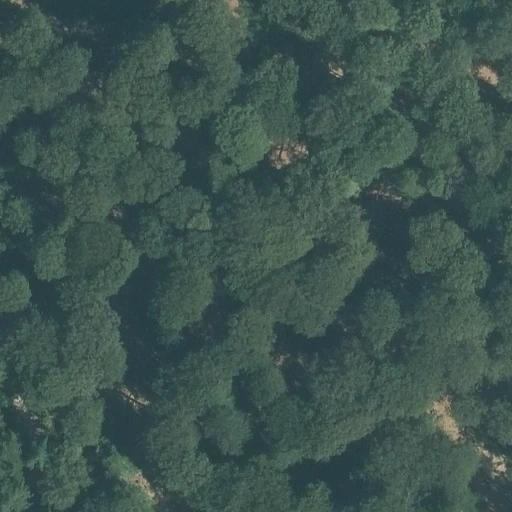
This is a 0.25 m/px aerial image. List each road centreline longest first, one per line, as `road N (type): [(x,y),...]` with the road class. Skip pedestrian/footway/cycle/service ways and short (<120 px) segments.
road 1 (track): [(0,88),(22,93),(136,172),(231,200),(511,319)]
road 2 (track): [(231,200),(221,245),(292,499)]
road 3 (track): [(0,47),(141,25),(198,0)]
road 4 (track): [(0,353),(72,511)]
